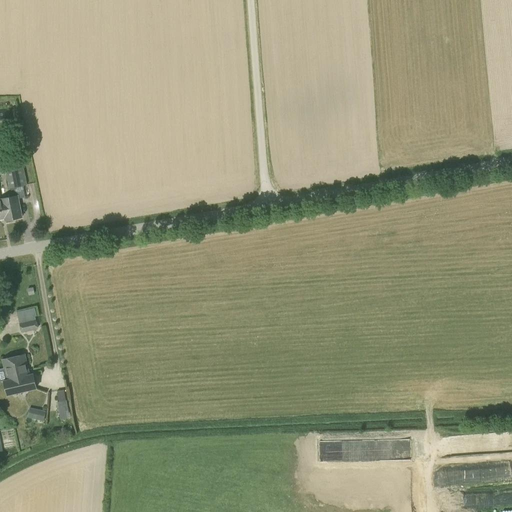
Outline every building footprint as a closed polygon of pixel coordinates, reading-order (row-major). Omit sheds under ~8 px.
[(0,199),(1,202),(4,219),(4,218),(5,221),(22,217),(18,198),(25,196),(23,185),(26,185),(22,167),(5,170),(9,188),(10,188),(12,197),(0,199)] [(35,321),(20,324),(22,332),(37,328),(35,321)] [(29,375),(28,370),(24,354),(2,360),(7,380),(4,381),(7,395),(36,388),(33,374),(29,375)] [(67,407),(64,390),(57,391),(59,402),(57,402),(60,420),(62,425),(66,424),(66,418),(65,407),(67,407)] [(46,412),(37,410),(35,419),(44,421),(46,412)]
